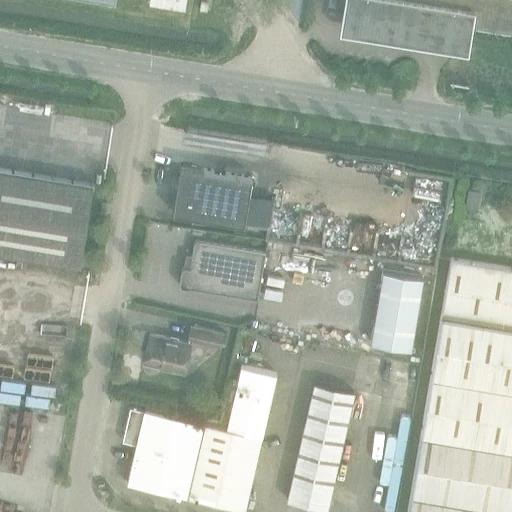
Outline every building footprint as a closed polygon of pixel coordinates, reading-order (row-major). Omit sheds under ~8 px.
[(511,0),(329,0),(329,2),(368,8),(366,16),(402,22),(401,28),(410,29),(411,23),(447,29),(448,21),(511,31),(511,0)] [(172,211),(244,223),(251,175),(180,164),(172,211)] [(0,251),(79,264),(92,183),(0,167),(0,251)] [(279,255),(188,239),(178,293),(270,308),(279,255)] [(440,317),(511,328),(511,267),(450,257),(440,317)] [(426,277),(383,270),(369,349),(413,356),(426,277)] [(511,511),(511,328),(440,317),(406,511),(511,511)] [(188,337),(220,345),(223,332),(190,325),(188,337)] [(143,362),(184,372),(191,342),(150,333),(143,362)] [(381,370),(382,385),(410,382),(408,356),(392,357),(393,369),(381,370)] [(244,509),(261,435),(276,372),(241,364),(226,427),(144,408),(144,409),(130,406),(122,440),(136,443),(127,482),(244,509)] [(287,498),(326,508),(353,390),(314,381),(287,498)] [(385,470),(405,449),(395,440),(376,461),(385,470)]
